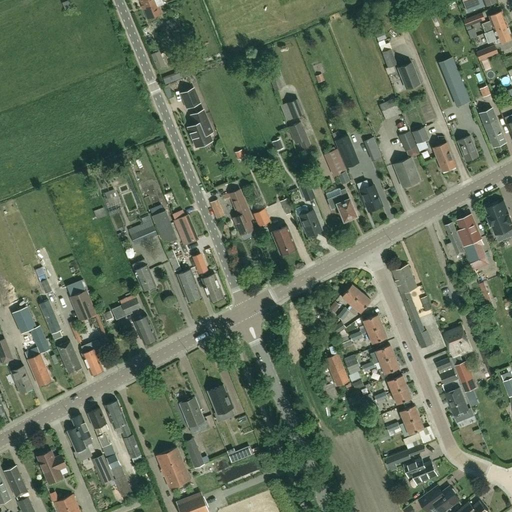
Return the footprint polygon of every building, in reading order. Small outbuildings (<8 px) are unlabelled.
[(140,0),(148,19),(162,13),(159,6),(165,4),(163,0),(140,0)] [(485,5),(498,0),(497,0),(470,0),(464,3),(467,12),(485,5)] [(482,24),(485,33),(494,29),(502,26),(507,24),(507,23),(509,22),(506,15),(504,16),(502,11),(489,16),(491,20),(482,24)] [(466,27),(485,20),(482,12),(463,20),(466,27)] [(485,33),(484,33),(485,36),(488,42),(488,43),(495,41),(496,44),(499,42),(499,43),(511,37),(511,36),(507,24),(502,26),(494,29),(485,33)] [(497,51),(495,45),(479,51),(479,52),(477,53),(479,58),(481,57),(486,56),(486,57),(497,53),(497,51)] [(388,68),(397,64),(391,48),(382,52),(388,68)] [(493,61),(487,62),(490,71),(496,70),(493,61)] [(420,83),(412,62),(398,68),(406,88),(412,86),(413,87),(419,85),(418,83),(420,83)] [(276,90),(283,87),(279,75),(271,78),(276,90)] [(180,93),(186,108),(200,102),(194,87),(180,93)] [(395,98),(380,105),(386,119),(402,113),(395,98)] [(287,120),(304,114),(298,99),(281,105),(287,120)] [(194,112),(194,113),(189,114),(193,123),(189,125),(197,145),(207,141),(211,139),(208,131),(212,130),(203,108),(194,112)] [(493,147),(506,141),(493,108),(480,113),(493,147)] [(453,116),(456,124),(470,119),(468,112),(453,116)] [(300,141),(303,148),(311,144),(301,122),(289,127),(296,143),(300,141)] [(425,127),(412,132),(417,144),(425,140),(430,138),(425,127)] [(405,150),(416,146),(410,131),(399,136),(405,150)] [(348,135),(335,140),(337,145),(344,163),(346,168),(360,162),(348,135)] [(466,161),(478,156),(470,135),(457,141),(466,161)] [(376,159),(385,157),(382,138),(372,140),(376,159)] [(276,151),(284,148),(280,139),(272,142),(276,151)] [(442,171),(456,166),(447,142),(433,148),(442,171)] [(403,187),(420,180),(411,157),(394,164),(403,187)] [(342,184),(351,180),(346,171),(338,174),(342,184)] [(303,182),(304,185),(301,186),(306,200),(315,196),(309,183),(308,180),(303,182)] [(369,210),(382,205),(374,185),(369,187),(367,180),(358,183),(369,210)] [(331,209),(338,206),(344,221),(345,220),(356,216),(357,216),(350,198),(349,198),(345,188),(340,190),(339,188),(326,193),(328,198),(327,199),(331,209)] [(105,193),(107,198),(109,203),(119,199),(114,189),(105,193)] [(241,234),(254,229),(250,220),(252,219),(240,189),(230,193),(238,212),(239,212),(240,215),(234,217),(241,234)] [(293,212),(291,208),(286,198),(280,201),(286,215),(293,212)] [(251,206),(254,213),(259,225),(271,220),(262,201),(251,206)] [(495,234),(511,227),(511,224),(511,223),(511,222),(511,220),(509,214),(508,214),(503,203),(499,204),(498,201),(490,204),(491,206),(486,208),(490,216),(488,216),(491,225),(492,225),(495,234)] [(296,208),(295,210),(297,216),(300,215),(300,216),(302,215),(306,226),(305,227),(308,236),(322,230),(314,210),(309,212),(307,206),(304,205),(296,208)] [(97,219),(107,216),(104,207),(94,211),(97,219)] [(166,210),(156,214),(153,208),(149,209),(152,216),(153,215),(164,244),(175,239),(171,229),(173,228),(169,219),(166,210)] [(474,270),(489,264),(479,239),(482,238),(472,214),(458,220),(462,229),(458,231),(471,263),(474,270)] [(135,244),(157,235),(151,221),(149,215),(141,218),(144,224),(129,230),(135,244)] [(174,220),(185,244),(195,239),(184,216),(174,220)] [(458,255),(465,252),(453,222),(446,225),(450,234),(449,236),(450,238),(451,239),(453,242),(447,245),(452,256),(458,254),(458,255)] [(281,254),(297,248),(287,225),(272,232),(281,254)] [(175,271),(181,269),(173,249),(167,251),(175,271)] [(200,273),(207,270),(200,253),(193,256),(200,273)] [(143,290),(156,285),(147,264),(145,259),(133,264),(135,270),(134,270),(143,290)] [(454,275),(459,273),(455,263),(450,265),(454,275)] [(412,321),(419,318),(408,291),(417,287),(408,265),(392,271),(412,321)] [(188,301),(202,295),(191,268),(177,273),(188,301)] [(211,301),(224,296),(215,274),(202,279),(211,301)] [(40,282),(45,294),(52,291),(46,279),(40,282)] [(484,282),(479,283),(489,309),(494,307),(492,302),(484,282)] [(351,304),(362,292),(352,284),(342,296),(351,304)] [(96,315),(92,306),(86,291),(71,297),(77,312),(82,321),(96,315)] [(371,300),(362,292),(351,304),(361,312),(371,300)] [(141,307),(137,298),(135,294),(120,301),(126,314),(141,307)] [(49,300),(40,304),(52,333),(61,330),(49,300)] [(329,308),(334,313),(340,305),(335,301),(329,308)] [(21,333),(36,327),(28,307),(13,313),(21,333)] [(342,320),(350,311),(345,307),(338,316),(342,320)] [(106,319),(113,316),(111,311),(103,314),(106,319)] [(368,331),(368,332),(383,325),(378,314),(363,320),(365,325),(360,327),(362,333),(368,331)] [(144,343),(157,338),(147,316),(140,319),(139,316),(134,318),(135,321),(144,343)] [(341,322),(331,328),(335,334),(345,327),(341,322)] [(383,325),(368,332),(373,343),(388,337),(383,325)] [(472,350),(467,338),(463,327),(445,334),(454,356),(472,350)] [(350,335),(351,338),(352,341),(363,337),(361,331),(350,335)] [(422,347),(432,343),(426,331),(417,335),(422,347)] [(43,333),(34,337),(37,346),(38,346),(41,353),(50,349),(43,333)] [(0,353),(2,358),(11,354),(5,339),(0,340),(0,353)] [(353,345),(350,339),(347,340),(340,343),(343,348),(353,345)] [(98,340),(81,347),(83,351),(84,353),(82,354),(91,374),(104,369),(98,355),(104,353),(101,346),(98,340)] [(69,372),(82,367),(71,341),(58,346),(69,372)] [(380,362),(395,356),(391,344),(376,350),(376,352),(371,354),(375,364),(380,362)] [(39,385),(52,379),(41,353),(28,359),(39,385)] [(337,385),(349,380),(338,353),(326,358),(337,385)] [(344,360),(350,374),(360,370),(354,355),(344,360)] [(395,356),(380,362),(385,373),(400,367),(395,356)] [(446,384),(460,378),(451,357),(437,362),(446,384)] [(362,366),(365,371),(376,367),(373,361),(362,366)] [(474,383),(466,363),(456,367),(464,387),(466,392),(476,388),(474,383)] [(21,393),(34,387),(24,366),(11,371),(21,393)] [(501,375),(504,381),(503,381),(510,397),(511,396),(511,371),(510,366),(507,367),(509,372),(501,375)] [(392,392),(407,386),(403,375),(388,381),(392,392)] [(219,422),(225,419),(222,411),(234,407),(227,390),(226,391),(223,385),(209,391),(217,412),(215,413),(219,422)] [(407,386),(392,392),(397,404),(412,398),(407,386)] [(454,415),(469,409),(460,388),(446,394),(454,415)] [(377,402),(388,397),(386,392),(375,396),(377,402)] [(189,427),(205,421),(195,397),(180,403),(189,427)] [(365,403),(363,404),(366,410),(368,409),(377,406),(375,399),(365,403)] [(115,428),(120,425),(125,438),(124,438),(132,458),(141,454),(133,435),(132,436),(118,400),(106,405),(115,428)] [(405,423),(420,416),(415,405),(400,411),(404,422),(405,423)] [(116,479),(125,475),(117,456),(113,448),(112,449),(105,433),(103,434),(99,426),(107,423),(100,407),(88,412),(116,479)] [(89,444),(93,442),(91,435),(82,415),(72,419),(76,428),(68,432),(76,451),(89,445),(89,444)] [(404,436),(409,434),(424,428),(420,416),(405,423),(404,422),(399,424),(404,436)] [(389,432),(400,428),(398,422),(387,427),(389,432)] [(430,426),(418,430),(423,443),(435,439),(430,426)] [(376,434),(379,442),(390,438),(387,429),(376,434)] [(184,442),(195,468),(204,464),(194,438),(184,442)] [(232,462),(253,453),(250,445),(235,451),(234,447),(227,450),(232,462)] [(170,488),(190,480),(177,447),(157,455),(170,488)] [(51,450),(38,456),(49,482),(62,476),(59,469),(67,466),(62,454),(54,457),(51,450)] [(114,479),(103,455),(95,458),(98,465),(96,466),(103,484),(114,479)] [(422,458),(405,465),(410,476),(414,474),(418,484),(424,481),(424,480),(437,474),(432,461),(424,464),(422,458)] [(28,491),(17,465),(5,471),(16,496),(28,491)] [(0,473),(0,502),(11,498),(0,473)] [(439,486),(420,500),(428,511),(429,510),(430,511),(445,511),(460,499),(456,494),(456,492),(454,488),(452,488),(450,486),(443,492),(439,486)] [(208,511),(201,493),(177,502),(181,511),(208,511)] [(81,511),(74,494),(55,502),(59,511),(81,511)] [(29,497),(26,498),(19,501),(23,511),(35,511),(31,502),(29,497)] [(489,511),(481,501),(474,507),(470,502),(457,511),(489,511)]
